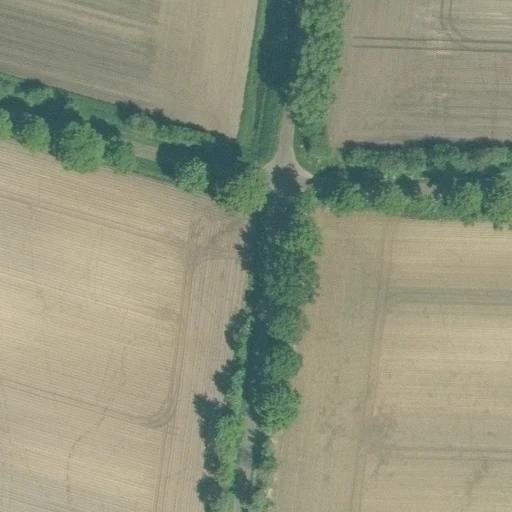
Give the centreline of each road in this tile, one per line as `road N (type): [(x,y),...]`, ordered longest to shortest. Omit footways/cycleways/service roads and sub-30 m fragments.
road 1 (unclassified): [(262,176),(220,511)]
road 2 (unclassified): [(262,176),(0,104)]
road 3 (unclassified): [(511,184),(262,176)]
road 4 (unclassified): [(285,0),(262,176)]
